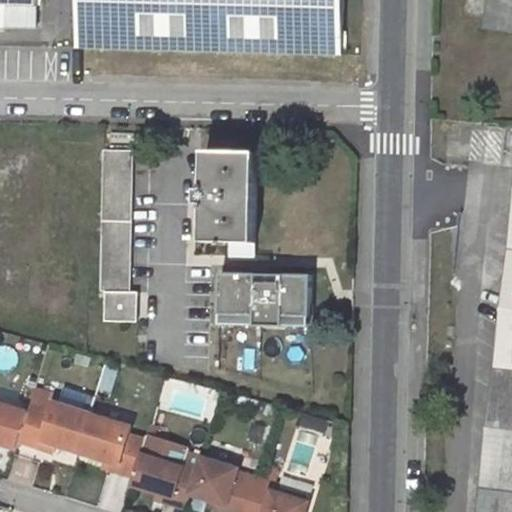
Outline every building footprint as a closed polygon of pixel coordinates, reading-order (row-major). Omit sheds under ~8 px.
[(0,0),(0,27),(36,28),(37,6),(39,6),(39,0),(0,0)] [(345,0),(80,0),(79,49),(344,55),(345,0)] [(511,0),(470,0),(469,14),(511,19),(511,0)] [(87,290),(86,319),(105,319),(106,322),(139,322),(139,292),(132,292),(134,151),(104,151),(101,291),(87,290)] [(205,205),(204,243),(231,243),(257,244),(258,154),(206,153),(205,190),(198,190),(198,205),(205,205)] [(231,243),(230,256),(257,257),(257,244),(231,243)] [(511,511),(511,248),(480,511),(511,511)] [(313,276),(221,273),(220,317),(256,318),(255,327),(285,328),(286,318),(312,319),(313,276)] [(220,317),(220,326),(255,327),(256,318),(220,317)] [(306,361),(306,331),(289,330),(289,360),(306,361)] [(0,443),(18,449),(20,442),(29,414),(0,404),(0,443)] [(29,414),(20,442),(41,448),(43,442),(57,446),(79,453),(91,416),(53,404),(51,412),(31,406),(29,414)] [(91,416),(79,453),(106,462),(120,466),(117,473),(134,479),(145,443),(129,438),(132,429),(91,416)] [(145,443),(134,479),(132,486),(159,494),(174,499),(172,505),(187,510),(192,495),(203,459),(188,455),(184,469),(177,468),(183,448),(155,439),(158,429),(150,427),(145,443)] [(43,442),(41,448),(55,453),(57,446),(43,442)] [(239,470),(203,459),(192,495),(211,501),(227,505),(225,511),(227,511),(249,511),(259,480),(238,473),(239,470)] [(120,466),(106,462),(104,469),(117,473),(120,466)] [(253,511),(306,511),(314,487),(283,478),(280,486),(259,480),(249,511),(253,511)] [(174,499),(159,494),(157,500),(172,505),(174,499)] [(227,505),(211,501),(209,506),(225,511),(227,505)]
